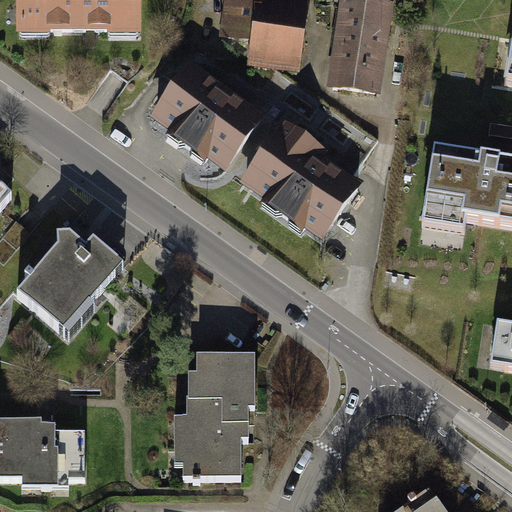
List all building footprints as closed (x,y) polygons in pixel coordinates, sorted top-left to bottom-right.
[(140,0),(14,0),(15,36),(49,36),(49,34),(105,33),(105,36),(141,36),(140,0)] [(258,0),(257,0),(224,0),(219,37),(250,42),(246,68),(299,76),(310,0),(258,0)] [(395,4),(369,0),(340,0),(328,89),(382,97),(395,4)] [(511,40),(507,40),(501,84),(511,85),(511,40)] [(267,116),(191,62),(150,120),(168,133),(165,136),(204,164),(207,160),(226,174),(267,116)] [(330,154),(285,122),(240,185),(264,202),(261,206),(302,234),(305,230),(323,244),(365,185),(327,158),(330,154)] [(495,135),(511,136),(511,124),(496,124),(495,135)] [(511,163),(429,150),(416,228),(458,235),(461,221),(511,229),(511,163)] [(0,207),(10,195),(0,186),(0,207)] [(69,233),(55,234),(56,246),(15,293),(61,334),(122,265),(92,238),(84,247),(69,233)] [(511,328),(493,326),(486,369),(511,373),(511,328)] [(255,356),(195,356),(195,374),(187,374),(187,421),(175,421),(175,466),(184,466),(184,480),(241,480),(241,442),(255,442),(255,356)] [(0,480),(21,480),(21,490),(72,489),(72,483),(87,483),(86,437),(54,437),(54,427),(40,427),(40,422),(0,422),(0,480)] [(444,511),(430,492),(402,511),(444,511)]
